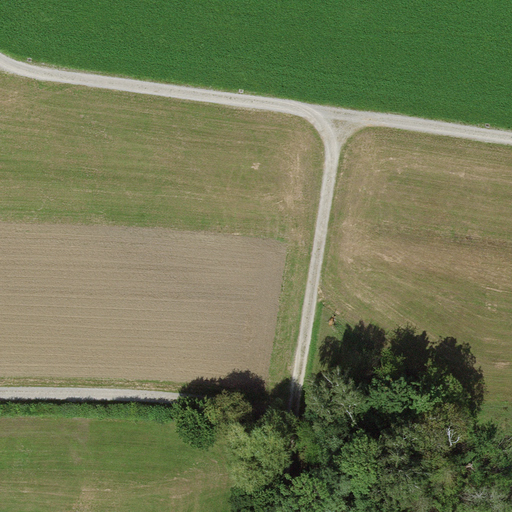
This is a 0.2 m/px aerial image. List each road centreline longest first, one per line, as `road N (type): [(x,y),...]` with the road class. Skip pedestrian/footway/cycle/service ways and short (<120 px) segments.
road 1 (track): [(0,58),(18,71),(511,139)]
road 2 (track): [(277,511),(338,114)]
road 3 (track): [(292,420),(176,400),(0,394)]
